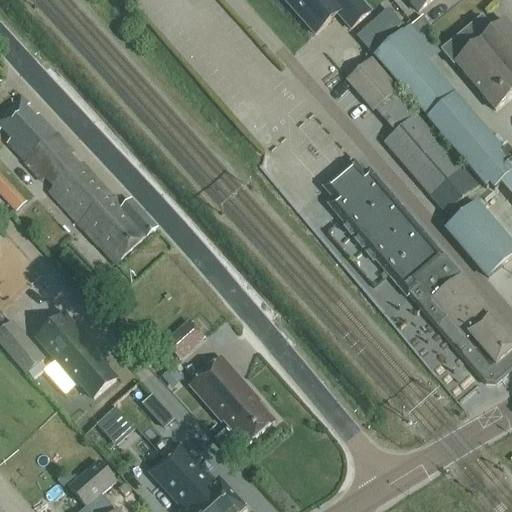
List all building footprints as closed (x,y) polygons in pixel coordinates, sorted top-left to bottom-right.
[(341,0),(336,5),(331,0),(283,0),(316,36),(338,16),(351,31),(370,14),(357,0),(341,0)] [(405,0),(418,13),(432,0),(405,0)] [(370,27),(384,43),(401,27),(387,11),(370,27)] [(411,29),(419,38),(430,29),(421,20),(411,29)] [(511,82),(480,45),(491,36),(479,21),(441,53),(454,67),(456,65),(495,112),(511,98),(511,82)] [(511,30),(506,23),(491,36),(480,45),(511,82),(511,30)] [(503,151),(401,35),(374,59),(481,181),(488,189),(489,187),(494,193),(501,188),(511,200),(511,152),(508,148),(503,151)] [(348,82),(345,84),(373,115),(397,94),(397,93),(370,62),(348,82)] [(34,119),(26,109),(29,106),(21,99),(0,117),(0,131),(10,141),(5,145),(40,184),(46,180),(54,189),(49,194),(116,268),(156,231),(131,202),(130,203),(121,211),(112,201),(113,200),(83,165),(77,168),(69,159),(72,154),(38,116),(34,119)] [(418,119),(384,145),(443,216),(477,186),(418,119)] [(328,207),(344,226),(343,227),(373,263),(375,261),(404,295),(445,259),(369,171),(365,175),(354,163),(327,187),(337,199),(328,207)] [(17,193),(0,175),(0,196),(6,203),(17,193)] [(454,224),(446,230),(488,279),(511,258),(511,245),(476,204),(469,211),(463,205),(448,218),(454,224)] [(511,336),(460,278),(431,304),(445,319),(436,328),(438,329),(438,330),(486,385),(496,387),(511,372),(511,336)] [(92,401),(114,382),(98,363),(101,361),(63,316),(35,340),(76,388),(79,385),(92,401)] [(168,343),(182,360),(204,341),(191,324),(168,343)] [(4,331),(0,326),(0,346),(25,376),(42,361),(10,325),(4,331)] [(274,423),(251,398),(253,396),(221,360),(189,388),(221,424),(223,422),(229,430),(244,446),(245,448),(274,423)] [(116,411),(98,427),(106,436),(119,424),(130,436),(135,432),(116,411)] [(166,415),(157,424),(164,432),(174,423),(166,415)] [(229,430),(216,441),(231,458),(244,446),(229,430)] [(167,463),(211,511),(247,511),(222,483),(217,488),(184,449),(167,463)] [(85,509),(100,497),(116,483),(99,463),(68,490),(85,509)] [(183,511),(211,511),(167,463),(153,474),(184,511),(183,511)] [(113,511),(100,497),(85,509),(87,511),(113,511)]
